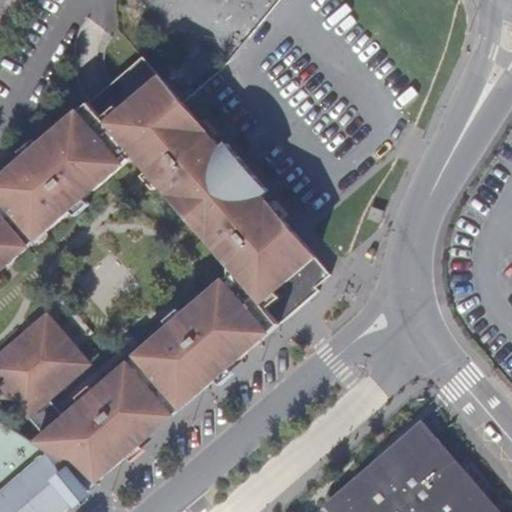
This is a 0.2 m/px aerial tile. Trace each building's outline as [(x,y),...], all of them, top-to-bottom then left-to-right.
[(94,482),(97,484),(322,290),(319,286),(326,280),(333,274),(186,105),(145,56),(91,103),(97,111),(80,127),(73,119),(0,182),(0,190),(3,194),(0,195),(0,273),(24,252),(17,244),(35,229),(42,237),(126,164),(141,162),(231,266),(227,281),(66,420),(50,401),(90,366),(47,317),(0,357),(0,385),(45,438),(37,445),(94,482)] [(91,103),(73,119),(80,127),(97,111),(91,103)] [(373,207),(369,219),(380,223),(384,211),(373,207)] [(35,229),(17,244),(24,252),(42,237),(35,229)] [(0,511),(60,511),(94,482),(37,445),(0,421),(0,511)] [(496,511),(425,429),(335,506),(339,511),(496,511)]
